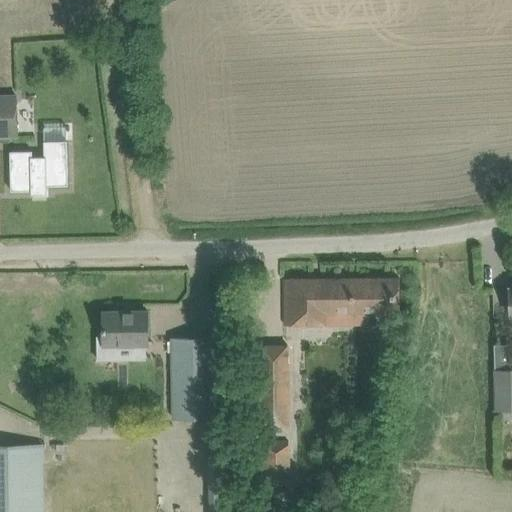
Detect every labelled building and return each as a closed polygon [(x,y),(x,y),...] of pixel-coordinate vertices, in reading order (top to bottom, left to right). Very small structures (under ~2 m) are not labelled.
[(17,95),(0,95),(0,135),(18,135),(17,95)] [(32,150),(10,151),(11,191),(31,191),(31,194),(47,194),(47,186),(68,185),(67,140),(44,141),(44,156),(33,156),(32,150)] [(400,309),(400,277),(284,278),(285,323),(329,322),(329,310),(400,309)] [(125,310),(103,311),(104,336),(97,336),(98,360),(121,359),(121,345),(148,344),(147,310),(133,310),(133,312),(125,312),(125,310)] [(188,338),(172,338),(173,418),(217,417),(216,337),(212,337),(212,338),(202,338),(202,337),(198,338),(198,339),(188,339),(188,338)] [(288,425),(288,345),(286,345),(256,345),(257,425),(288,425)] [(511,366),(492,366),(493,409),(511,408),(511,366)] [(289,442),(264,442),(264,483),(289,483),(289,442)] [(43,445),(0,445),(0,511),(44,511),(44,465),(43,461),(43,445)] [(236,511),(237,502),(211,502),(210,511),(236,511)]
